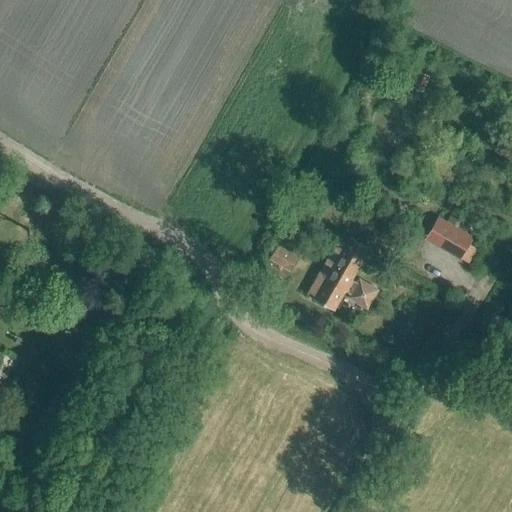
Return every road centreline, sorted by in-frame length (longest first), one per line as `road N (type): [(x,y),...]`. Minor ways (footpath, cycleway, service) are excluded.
road 1 (track): [(413,398),(248,322),(206,259),(0,143)]
road 2 (track): [(352,511),(413,398),(507,266)]
